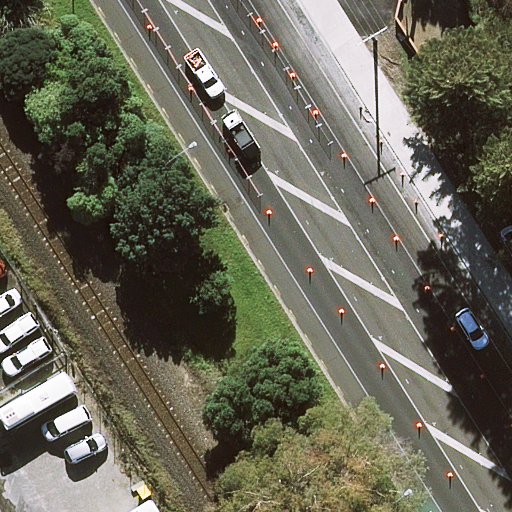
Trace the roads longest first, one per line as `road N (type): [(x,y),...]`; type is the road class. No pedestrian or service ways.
road 1 (secondary): [(462,511),(139,0)]
road 2 (secondary): [(247,0),(511,416)]
